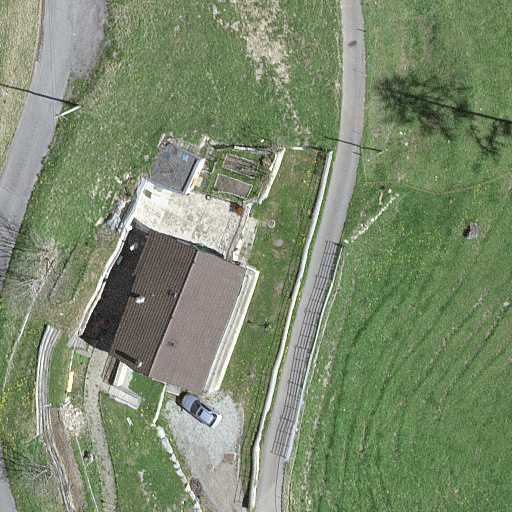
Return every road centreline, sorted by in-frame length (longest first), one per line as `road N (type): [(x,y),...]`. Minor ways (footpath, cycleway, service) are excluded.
road 1 (residential): [(268,511),(354,125),(349,0)]
road 2 (unclassified): [(57,0),(57,36),(33,131),(0,222)]
